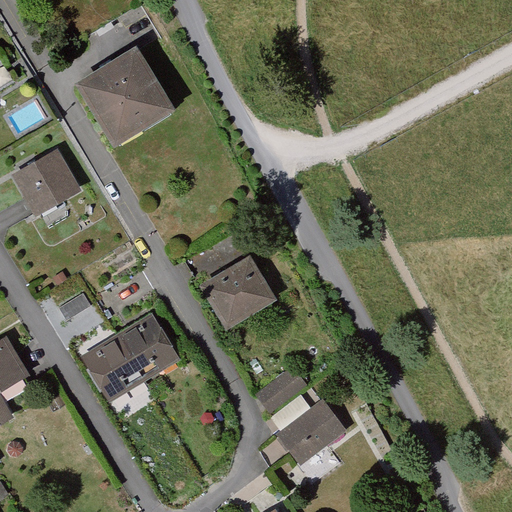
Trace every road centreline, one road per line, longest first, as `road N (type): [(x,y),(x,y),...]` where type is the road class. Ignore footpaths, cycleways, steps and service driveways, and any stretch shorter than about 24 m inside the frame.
road 1 (residential): [(181,0),(455,511)]
road 2 (residential): [(0,278),(145,511)]
